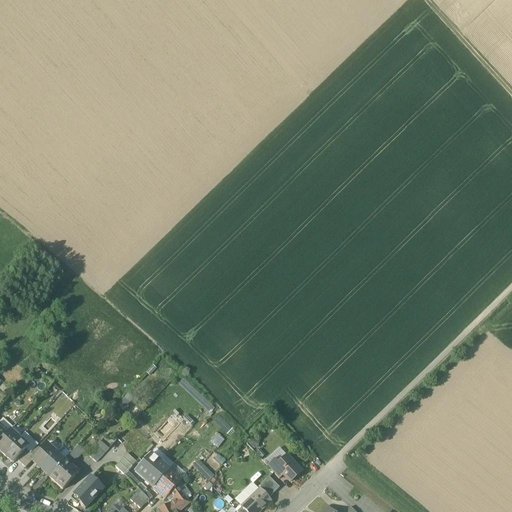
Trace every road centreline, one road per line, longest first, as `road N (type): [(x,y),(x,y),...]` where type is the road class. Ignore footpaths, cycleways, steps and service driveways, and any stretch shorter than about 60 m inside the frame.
road 1 (track): [(324,475),(511,289)]
road 2 (track): [(420,0),(511,99)]
